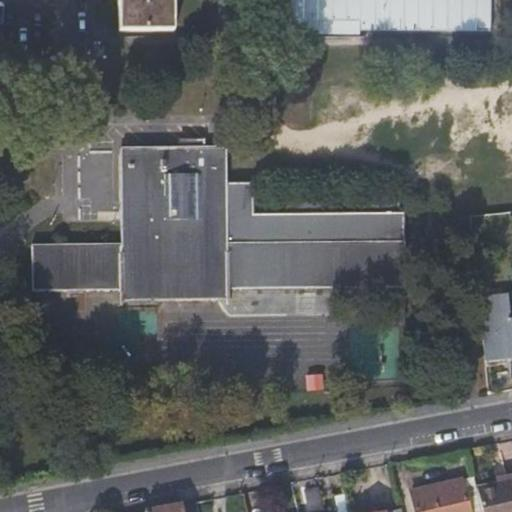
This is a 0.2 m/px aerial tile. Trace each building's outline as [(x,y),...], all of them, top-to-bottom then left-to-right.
[(170,0),(116,0),(117,32),(171,31),(170,0)] [(273,0),(274,36),(362,35),(361,0),(273,0)] [(118,243),(30,244),(30,288),(404,285),(402,241),(402,210),(396,210),(396,190),(358,191),(359,211),(320,211),(319,192),(282,193),(282,212),(251,213),(251,179),(224,180),(223,145),(202,146),(201,136),(185,136),(185,146),(117,147),(118,243)] [(479,308),(484,357),(511,353),(511,319),(503,320),(502,306),(479,308)] [(481,511),(476,487),(474,474),(461,478),(467,511),(481,511)] [(467,511),(461,478),(410,489),(414,511),(467,511)] [(511,511),(511,478),(476,487),(481,511),(511,511)] [(323,505),(318,485),(305,488),(310,508),(323,505)] [(350,511),(346,491),(332,494),(335,511),(350,511)] [(183,511),(181,500),(142,507),(143,511),(183,511)]
